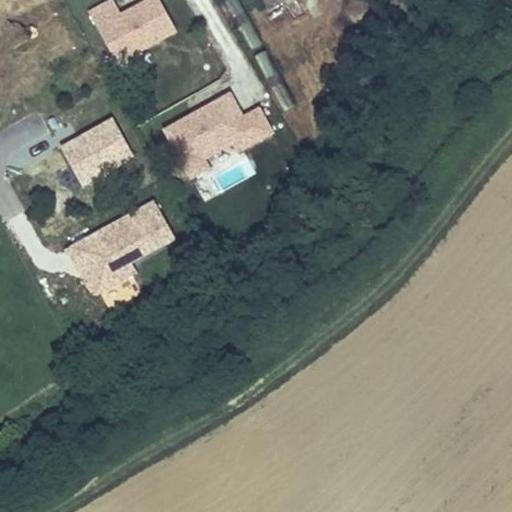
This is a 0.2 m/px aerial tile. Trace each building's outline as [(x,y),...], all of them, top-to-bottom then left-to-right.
[(179,30),(161,0),(139,0),(121,11),(111,0),(103,0),(85,9),(119,62),(179,30)] [(286,0),(295,12),(310,0),(286,0)] [(266,50),(257,54),(281,108),(290,104),(266,50)] [(176,78),(145,96),(153,111),(184,92),(176,78)] [(192,119),(204,142),(217,135),(205,112),(192,119)] [(110,114),(63,141),(87,185),(136,159),(110,114)] [(68,152),(45,158),(58,202),(80,195),(68,152)]
